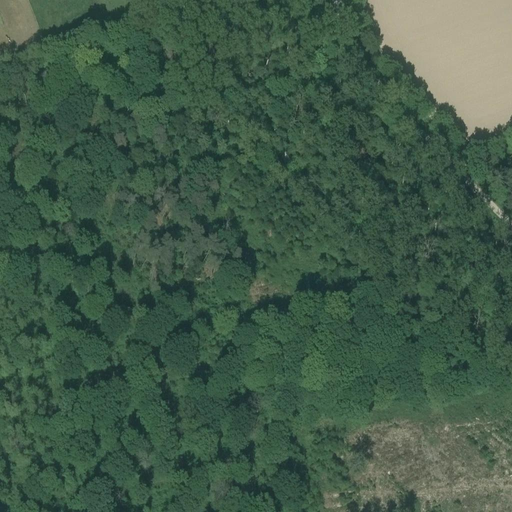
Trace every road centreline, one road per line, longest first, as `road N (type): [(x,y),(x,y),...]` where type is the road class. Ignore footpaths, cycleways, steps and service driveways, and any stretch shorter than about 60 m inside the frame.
road 1 (unknown): [(262,0),(284,91),(511,329)]
road 2 (track): [(342,8),(391,95),(511,214)]
